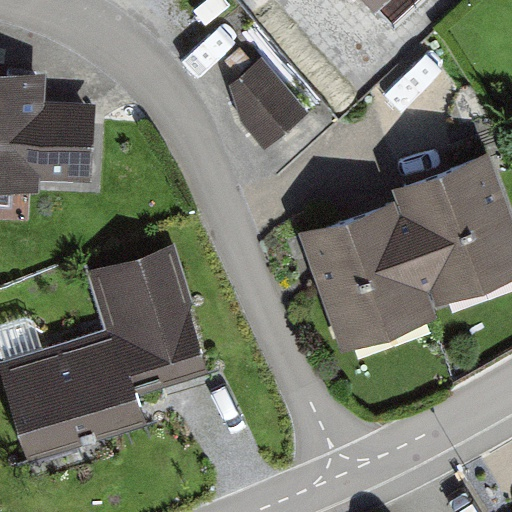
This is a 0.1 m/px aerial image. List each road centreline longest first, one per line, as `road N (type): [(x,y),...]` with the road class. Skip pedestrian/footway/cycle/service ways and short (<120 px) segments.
road 1 (residential): [(339,467),(184,117),(115,42),(20,0)]
road 2 (residential): [(339,467),(382,457),(511,389)]
